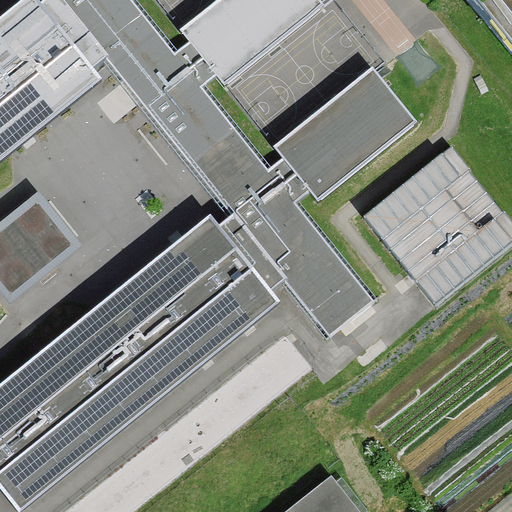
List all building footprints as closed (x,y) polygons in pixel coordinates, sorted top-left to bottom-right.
[(91,73),(107,61),(58,0),(51,0),(39,10),(33,2),(0,28),(0,160),(97,82),(91,73)] [(58,0),(107,61),(234,219),(285,283),(329,337),(373,302),(295,205),(269,173),(201,89),(175,57),(129,0),(58,0)] [(191,45),(175,57),(201,89),(217,77),(225,86),(321,8),(314,0),(227,0),(183,35),(191,45)] [(511,0),(478,0),(511,42),(511,0)] [(285,161),(269,173),(295,205),(310,193),(319,202),(415,125),(374,73),(277,151),(285,161)] [(511,214),(455,143),(368,212),(439,302),(511,244),(511,214)] [(78,247),(39,199),(0,229),(0,290),(11,303),(78,247)] [(285,283),(234,219),(218,232),(211,223),(0,393),(0,484),(20,509),(276,304),(269,295),(285,283)] [(290,332),(60,511),(131,511),(317,367),(290,332)] [(358,511),(341,490),(333,480),(291,511),(358,511)]
